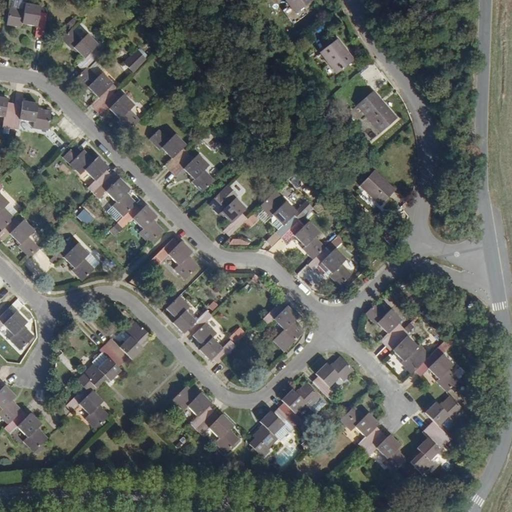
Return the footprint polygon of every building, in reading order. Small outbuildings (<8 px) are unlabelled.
[(35,8),(36,2),(21,0),(21,5),(8,3),(6,3),(3,21),(19,23),(19,19),(33,21),(32,34),(38,35),(44,9),(35,8)] [(283,0),(292,10),(304,0),(283,0)] [(86,62),(99,50),(93,45),(96,42),(86,31),(80,38),(69,26),(58,36),(71,48),(74,47),(83,55),(76,62),(81,68),(86,62)] [(353,60),(335,40),(318,54),(335,75),(353,60)] [(135,69),(147,56),(138,47),(126,59),(135,69)] [(98,74),(86,62),(81,68),(73,75),(85,87),(89,84),(100,94),(92,102),(97,107),(115,90),(109,85),(113,80),(103,69),(98,74)] [(393,117),(371,89),(354,105),(376,131),(393,117)] [(121,96),(115,90),(97,107),(104,113),(112,105),(122,115),(120,119),(129,128),(142,115),(132,105),(135,102),(126,91),(121,96)] [(9,128),(12,104),(5,103),(5,99),(0,97),(0,115),(2,116),(1,127),(9,128)] [(21,105),(12,104),(9,128),(16,129),(18,119),(32,120),(32,126),(47,128),(50,110),(36,108),(36,103),(21,101),(21,105)] [(168,170),(186,152),(182,148),(184,144),(173,133),(166,140),(158,130),(148,140),(158,150),(162,148),(170,156),(162,164),(168,170)] [(95,157),(83,145),(69,160),(81,171),(85,168),(94,179),(88,186),(93,191),(111,172),(107,168),(108,163),(100,155),(95,157)] [(191,158),(186,152),(168,170),(174,177),(183,168),(193,177),(190,181),(200,192),(213,178),(204,169),(207,164),(197,153),(191,158)] [(397,188),(375,167),(361,182),(383,204),(397,188)] [(111,172),(93,191),(99,197),(105,190),(116,198),(107,208),(119,219),(136,203),(137,201),(128,191),(131,187),(119,174),(116,177),(111,172)] [(237,192),(227,182),(207,202),(218,213),(222,211),(231,219),(223,228),(229,234),(248,216),(241,210),(246,205),(235,195),(237,192)] [(0,227),(1,229),(14,217),(3,206),(7,202),(0,194),(0,227)] [(280,236),(299,218),(295,214),(298,210),(287,200),(280,207),(267,196),(259,205),(273,216),(272,220),(278,226),(274,230),(280,236)] [(136,203),(119,219),(117,221),(122,227),(132,216),(141,225),(138,230),(149,243),(164,228),(154,219),(158,214),(146,202),(140,208),(136,203)] [(245,222),(251,228),(259,221),(253,214),(245,222)] [(20,224),(14,217),(1,229),(0,230),(0,236),(4,241),(10,235),(18,243),(17,246),(28,257),(37,248),(27,238),(33,231),(23,221),(20,224)] [(312,258),(325,245),(316,235),(320,230),(309,219),(305,224),(299,218),(280,236),(286,243),(295,234),(305,243),(302,248),(312,258)] [(40,245),(45,239),(38,233),(33,239),(40,245)] [(340,241),(334,235),(325,245),(312,258),(307,263),(314,270),(323,261),(332,270),(330,273),(341,284),(352,272),(342,261),(346,255),(336,246),(340,241)] [(173,236),(156,252),(161,259),(170,251),(179,260),(175,265),(187,276),(199,263),(191,255),(194,249),(183,238),(179,241),(173,236)] [(73,246),(68,241),(49,260),(54,266),(64,256),(74,265),(71,270),(81,280),(100,262),(91,252),(88,254),(77,243),(73,246)] [(174,315),(171,319),(184,331),(190,326),(195,331),(206,320),(213,313),(207,306),(195,317),(185,308),(187,302),(178,293),(164,306),(174,315)] [(285,305),(280,300),(262,318),(267,323),(275,316),(285,325),(276,335),(286,346),(305,328),(296,319),(298,315),(287,303),(285,305)] [(385,313),(374,303),(364,312),(376,324),(381,322),(388,331),(381,338),(387,345),(404,328),(399,322),(401,318),(390,308),(385,313)] [(6,304),(0,309),(0,321),(2,320),(11,330),(7,334),(17,345),(30,333),(20,323),(24,319),(13,308),(12,309),(6,304)] [(135,345),(148,332),(135,318),(121,331),(126,336),(117,344),(109,336),(102,343),(119,360),(125,355),(129,358),(138,349),(135,345)] [(206,320),(195,331),(192,333),(202,343),(199,347),(210,357),(212,355),(219,361),(222,358),(237,343),(230,335),(223,344),(213,335),(217,330),(206,320)] [(410,333),(404,328),(387,345),(393,352),(395,349),(403,360),(401,363),(410,373),(413,370),(431,353),(420,344),(418,344),(409,336),(410,333)] [(85,394),(88,391),(102,377),(107,380),(116,370),(114,366),(119,360),(102,343),(97,348),(98,352),(88,360),(90,363),(72,380),(79,388),(85,394)] [(433,351),(431,353),(413,370),(420,376),(429,368),(439,377),(437,382),(447,392),(460,379),(451,369),(454,365),(443,354),(440,357),(433,351)] [(313,379),(330,396),(335,391),(329,383),(339,372),(344,377),(354,366),(342,352),(331,364),(329,361),(318,371),(319,375),(313,379)] [(296,423),(297,424),(302,418),(294,410),(304,400),(315,409),(325,399),(305,380),(297,389),(293,386),(281,397),(283,400),(278,405),(296,423)] [(0,419),(4,423),(19,409),(9,398),(12,395),(0,383),(0,419)] [(193,426),(211,410),(205,405),(208,400),(200,391),(196,393),(184,383),(170,397),(181,408),(187,404),(196,413),(189,422),(193,426)] [(91,429),(105,416),(94,404),(97,400),(88,391),(85,394),(79,388),(61,405),(67,410),(74,403),(85,413),(80,418),(91,429)] [(428,426),(445,444),(450,439),(438,427),(448,416),(453,419),(461,409),(450,395),(441,404),(435,403),(425,412),(432,421),(428,426)] [(358,441),(364,447),(383,428),(367,411),(364,413),(354,404),(341,417),(351,427),(355,424),(363,431),(364,434),(358,441)] [(296,423),(278,405),(274,410),(270,407),(259,419),(262,422),(252,433),(254,436),(249,441),(251,444),(249,447),(258,457),(262,453),(264,455),(270,449),(267,446),(277,436),(278,436),(288,427),(289,429),(296,423)] [(30,450),(38,444),(44,437),(35,426),(37,423),(27,412),(23,413),(19,409),(4,423),(0,426),(0,427),(5,432),(13,424),(23,435),(19,440),(30,450)] [(217,416),(211,410),(193,426),(199,432),(208,425),(218,435),(213,440),(223,450),(236,437),(227,427),(229,423),(221,413),(217,416)] [(430,459),(445,444),(428,426),(424,431),(426,436),(416,446),(420,451),(411,463),(424,476),(435,465),(430,459)] [(382,460),(393,471),(406,457),(397,447),(399,444),(383,428),(364,447),(370,453),(377,446),(385,455),(382,460)]
